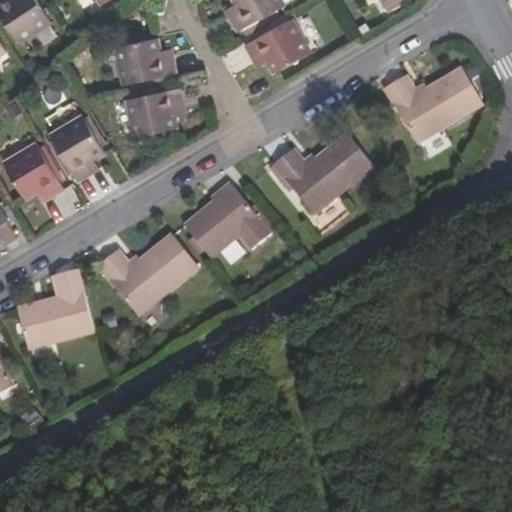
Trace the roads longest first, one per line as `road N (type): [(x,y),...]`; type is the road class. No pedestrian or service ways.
road 1 (residential): [(0,465),(511,165)]
road 2 (residential): [(471,0),(0,276)]
